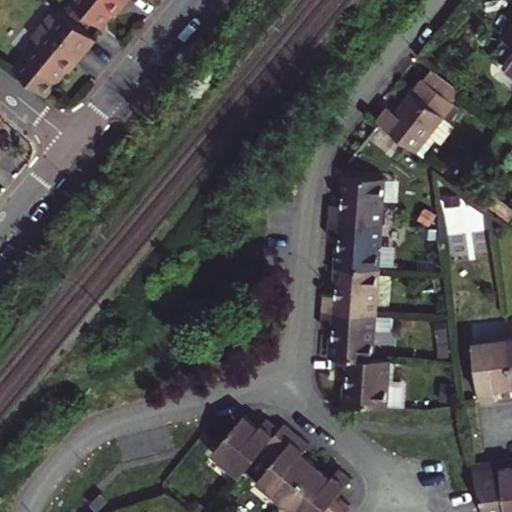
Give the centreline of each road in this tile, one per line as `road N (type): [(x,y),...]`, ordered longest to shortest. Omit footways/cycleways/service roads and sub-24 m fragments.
road 1 (residential): [(291,379),(317,153),(438,0)]
road 2 (residential): [(30,511),(66,453),(100,428),(291,379)]
road 3 (residential): [(192,0),(74,145)]
road 4 (residential): [(291,379),(316,418),(415,495)]
